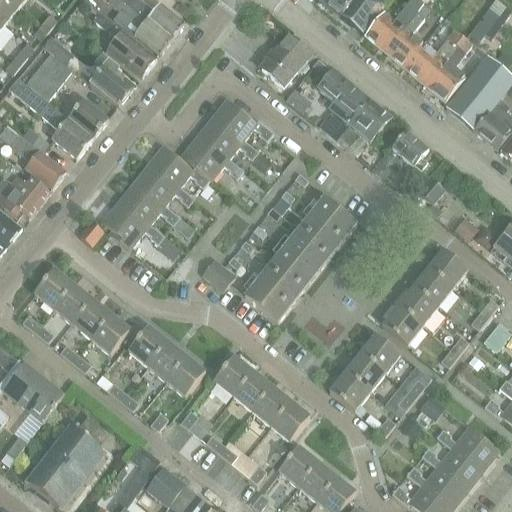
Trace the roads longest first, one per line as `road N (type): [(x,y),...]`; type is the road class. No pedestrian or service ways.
road 1 (residential): [(145,115),(170,139),(222,81),(511,294)]
road 2 (residential): [(386,511),(372,500),(354,429),(211,319),(149,308),(50,232)]
road 3 (unclassified): [(511,192),(273,0)]
road 4 (residential): [(50,232),(145,115)]
road 5 (residential): [(145,115),(237,0)]
